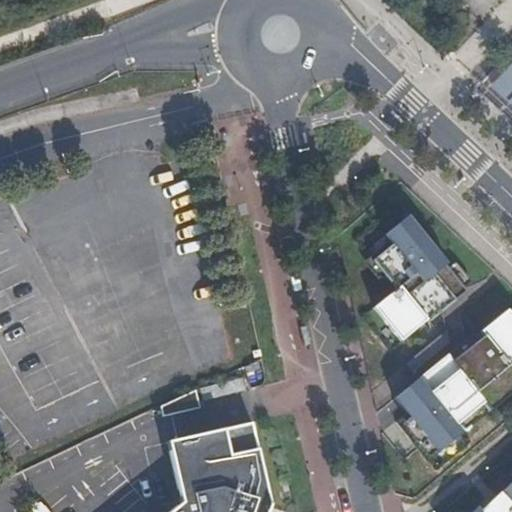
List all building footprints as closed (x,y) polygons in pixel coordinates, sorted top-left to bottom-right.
[(511,62),(503,72),(491,84),(511,104),(511,62)] [(412,197),(374,226),(386,242),(371,253),(392,282),(365,303),(393,342),(471,282),(412,197)] [(511,302),(509,299),(390,390),(429,447),(511,383),(511,302)] [(260,358),(245,365),(249,388),(255,387),(261,384),(264,381),(264,376),(260,358)] [(264,511),(269,500),(251,421),(171,440),(181,502),(168,511),(264,511)] [(511,511),(511,479),(479,511),(475,507),(469,511),(511,511)] [(27,511),(47,511),(39,502),(27,511)]
